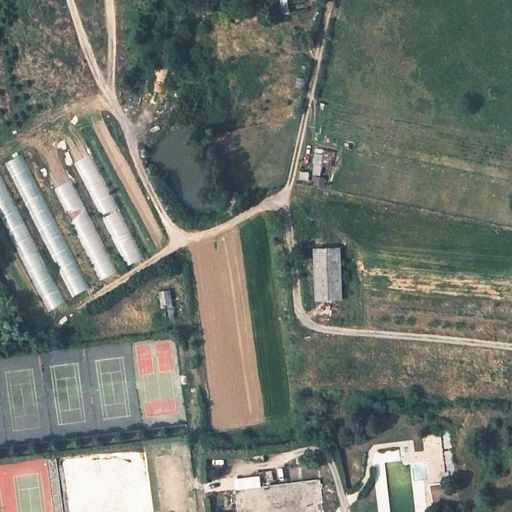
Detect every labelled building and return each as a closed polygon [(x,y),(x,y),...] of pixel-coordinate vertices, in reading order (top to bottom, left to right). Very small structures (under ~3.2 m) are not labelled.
[(303,88),(306,66),(303,66),(302,71),(299,70),(297,87),(303,88)] [(86,144),(68,154),(128,270),(145,261),(86,144)] [(334,152),(317,149),(314,163),(316,164),(313,177),(315,177),(313,183),(324,185),(325,177),(319,177),(322,165),(330,166),(332,155),(333,155),(334,152)] [(90,288),(22,156),(4,166),(72,297),(90,288)] [(119,272),(67,169),(49,178),(101,281),(119,272)] [(0,171),(0,217),(49,313),(68,303),(0,171)] [(340,248),(314,248),(316,299),(343,299),(340,248)] [(170,290),(159,292),(161,306),(172,305),(170,290)] [(161,306),(163,319),(174,318),(172,305),(161,306)] [(450,434),(441,435),(445,476),(454,475),(450,434)] [(152,511),(144,445),(56,457),(62,511),(152,511)] [(227,480),(229,491),(235,490),(261,487),(259,476),(227,480)] [(261,487),(235,490),(238,511),(322,511),(319,480),(261,487)]
